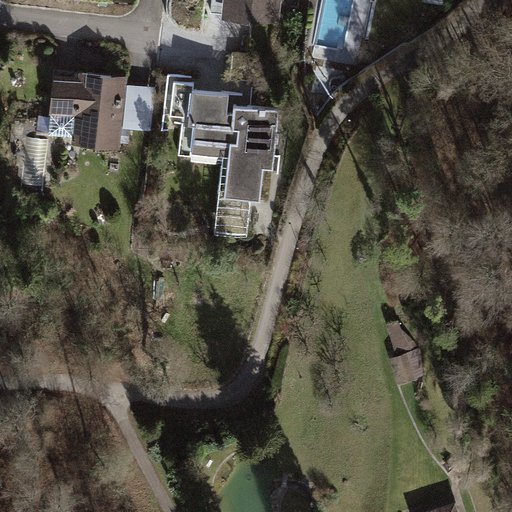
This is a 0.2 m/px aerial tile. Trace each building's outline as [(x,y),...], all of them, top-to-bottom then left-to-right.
[(301,0),(247,0),(247,9),(301,12),(301,0)] [(143,61),(71,55),(67,107),(85,108),(83,130),(138,134),(143,61)] [(302,82),(211,76),(211,81),(188,79),(185,115),(206,116),(204,145),(239,148),(236,190),(277,192),(279,162),(297,163),(302,82)] [(384,327),(407,381),(428,373),(406,318),(384,327)] [(492,511),(484,487),(412,509),(413,511),(492,511)]
